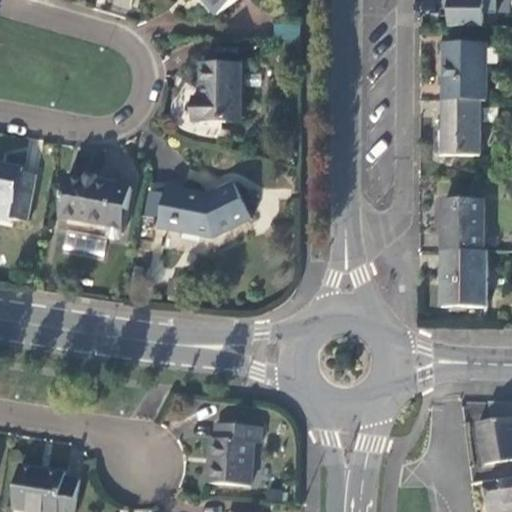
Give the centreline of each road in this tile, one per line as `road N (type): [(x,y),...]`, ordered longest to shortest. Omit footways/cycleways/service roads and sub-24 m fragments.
road 1 (residential): [(0,119),(87,135),(118,130),(137,94),(125,50),(0,11)]
road 2 (tertiary): [(350,0),(348,316)]
road 3 (secondary): [(0,322),(302,355)]
road 4 (residential): [(0,413),(75,426),(164,484)]
